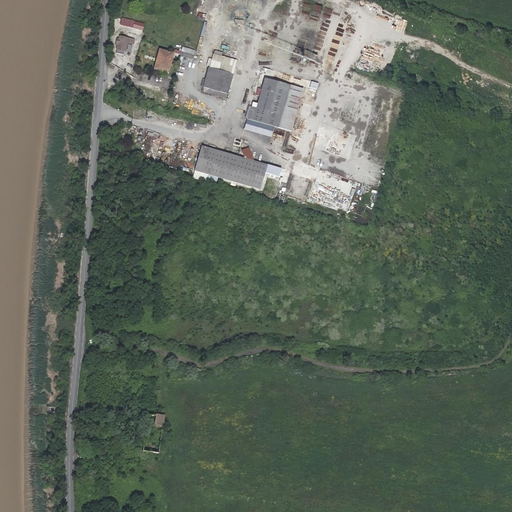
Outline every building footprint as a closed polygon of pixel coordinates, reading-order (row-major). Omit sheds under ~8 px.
[(134,21),(132,28),(142,30),(144,24),(134,21)] [(305,34),(303,41),(311,42),(312,35),(305,34)] [(126,51),(128,42),(129,37),(119,35),(118,39),(117,38),(115,45),(117,45),(116,49),(126,51)] [(197,46),(184,42),(181,51),(194,55),(197,46)] [(167,71),(173,52),(168,50),(167,53),(161,51),(156,68),(167,71)] [(213,54),(209,67),(233,74),(237,61),(213,54)] [(334,79),(337,63),(328,61),(325,77),(334,79)] [(233,74),(209,67),(202,93),(226,99),(233,74)] [(302,90),(263,80),(252,122),(290,132),(302,90)] [(166,115),(164,122),(170,124),(173,117),(166,115)] [(316,138),(324,140),(325,132),(318,131),(316,138)] [(242,151),(245,161),(254,163),(249,148),(242,151)] [(196,172),(260,190),(267,166),(254,163),(245,161),(202,149),(196,172)] [(339,208),(344,209),(354,180),(320,168),(310,200),(338,210),(339,208)] [(142,452),(159,454),(164,417),(147,414),(142,452)]
